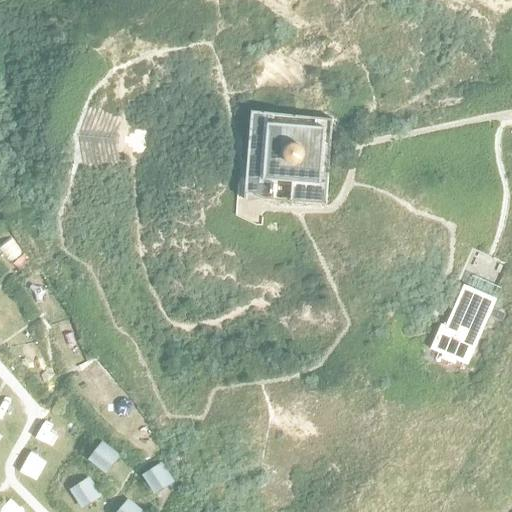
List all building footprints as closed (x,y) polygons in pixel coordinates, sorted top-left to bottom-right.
[(263,198),(264,198),(326,203),(332,119),(251,111),(244,199),(246,199),(246,192),(263,198)] [(467,286),(463,285),(445,326),(441,324),(430,348),(467,365),(488,317),(496,321),(500,312),(492,309),(501,288),(472,276),(467,286)] [(120,455),(101,441),(87,460),(107,473),(120,455)] [(160,462),(141,475),(154,494),(172,482),(160,462)] [(89,476),(69,488),(82,508),(102,495),(89,476)] [(145,511),(146,511),(128,497),(115,511),(145,511)]
